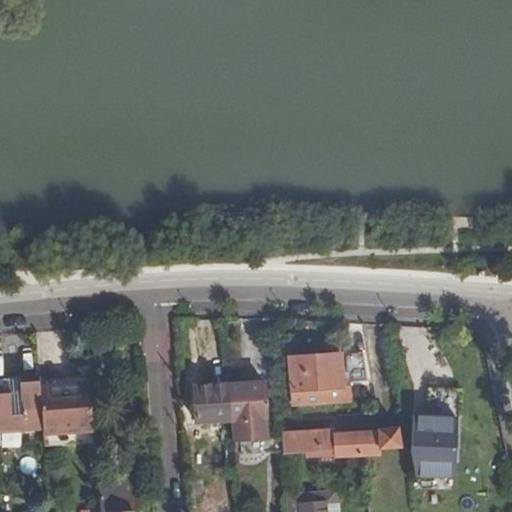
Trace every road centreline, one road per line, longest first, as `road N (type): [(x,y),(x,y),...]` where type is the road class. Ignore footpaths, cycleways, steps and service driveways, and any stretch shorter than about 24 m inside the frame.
road 1 (residential): [(158,297),(332,295),(476,305),(511,316)]
road 2 (residential): [(173,511),(158,297)]
road 3 (residential): [(0,310),(158,297)]
